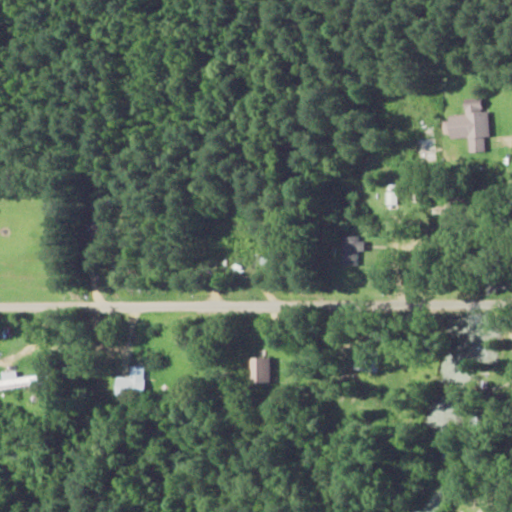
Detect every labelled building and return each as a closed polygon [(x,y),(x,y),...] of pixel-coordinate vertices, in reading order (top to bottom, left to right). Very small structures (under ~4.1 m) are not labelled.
[(488,136),(487,110),(481,110),(481,101),(462,103),(463,114),(446,115),(446,123),(447,138),(488,136)] [(341,265),(359,265),(360,236),(342,235),(341,265)] [(268,383),(268,356),(248,356),(248,383),(268,383)] [(145,366),(130,366),(130,377),(116,377),(116,395),(144,396),(145,366)] [(0,390),(44,384),(43,374),(15,377),(14,370),(0,371),(0,390)]
